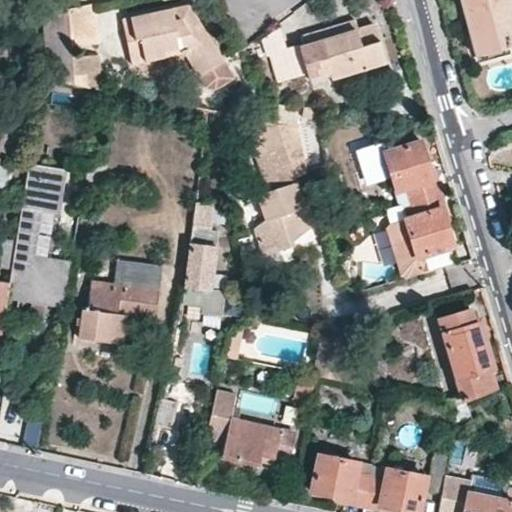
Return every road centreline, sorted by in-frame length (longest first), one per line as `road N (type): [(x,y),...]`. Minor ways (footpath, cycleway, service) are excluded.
road 1 (tertiary): [(238,511),(0,461)]
road 2 (residential): [(455,137),(511,315)]
road 3 (residential): [(417,0),(455,137)]
